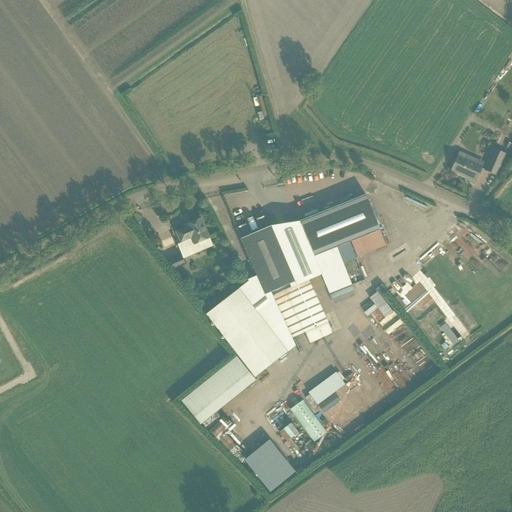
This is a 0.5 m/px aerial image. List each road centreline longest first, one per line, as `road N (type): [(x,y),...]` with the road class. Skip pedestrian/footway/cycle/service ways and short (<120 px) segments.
road 1 (unclassified): [(0,264),(153,186),(324,159),(362,164),(463,207),(511,240)]
road 2 (track): [(288,165),(240,0)]
